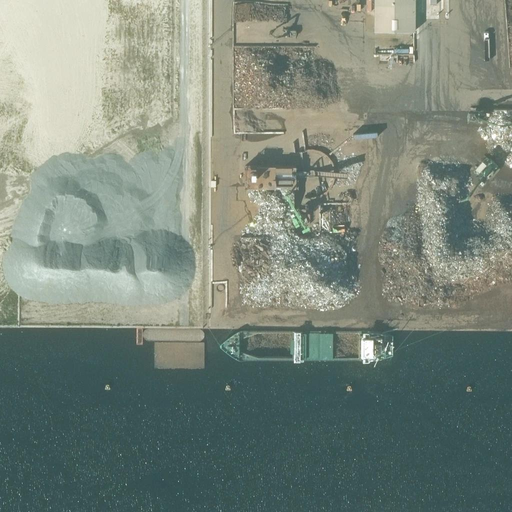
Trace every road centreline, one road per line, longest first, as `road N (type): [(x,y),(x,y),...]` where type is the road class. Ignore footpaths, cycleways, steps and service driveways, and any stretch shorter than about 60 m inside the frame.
road 1 (unknown): [(431,99),(434,279),(432,305),(422,316),(0,312)]
road 2 (unknown): [(0,127),(185,127),(208,100),(213,22)]
road 3 (unknown): [(213,22),(156,7),(110,16),(0,16)]
road 4 (unknown): [(431,99),(364,94),(355,48),(343,32)]
road 5 (unknown): [(343,32),(327,23),(213,22)]
